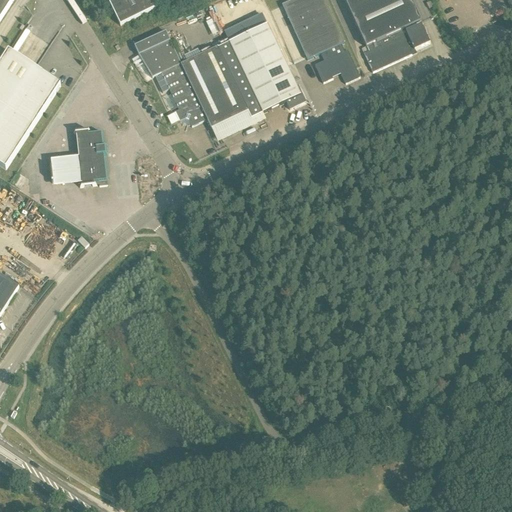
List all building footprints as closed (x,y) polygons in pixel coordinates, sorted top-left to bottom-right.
[(0,0),(0,22),(14,2),(11,0),(0,0)] [(156,10),(151,0),(107,0),(121,27),(156,10)] [(324,0),(295,0),(282,6),(308,61),(321,55),(325,62),(315,67),(324,85),(333,80),(332,77),(340,73),(346,86),(361,79),(348,52),(345,53),(342,46),(345,44),(324,0)] [(373,74),(412,56),(411,54),(431,45),(422,26),(407,32),(406,31),(421,24),(410,0),(344,0),(369,53),(364,55),(373,74)] [(219,50),(249,113),(252,120),(286,104),(290,111),(306,103),(298,87),(297,88),(268,26),(219,50)] [(249,113),(219,50),(218,49),(182,66),(166,33),(135,48),(139,57),(153,79),(162,75),(163,78),(162,80),(160,81),(160,84),(159,86),(160,88),(163,94),(170,91),(172,97),(178,109),(179,112),(176,113),(181,123),(185,121),(189,122),(192,129),(207,121),(212,130),(249,113)] [(0,66),(0,167),(6,171),(61,87),(62,87),(44,75),(43,76),(9,53),(0,66)] [(105,146),(103,134),(89,136),(89,133),(92,133),(91,132),(73,134),(74,135),(77,135),(82,185),(83,187),(80,188),(80,189),(98,187),(97,186),(95,186),(94,184),(99,183),(100,188),(108,187),(108,182),(109,182),(106,158),(109,158),(107,146),(105,146)] [(0,317),(19,289),(0,276),(0,317)]
